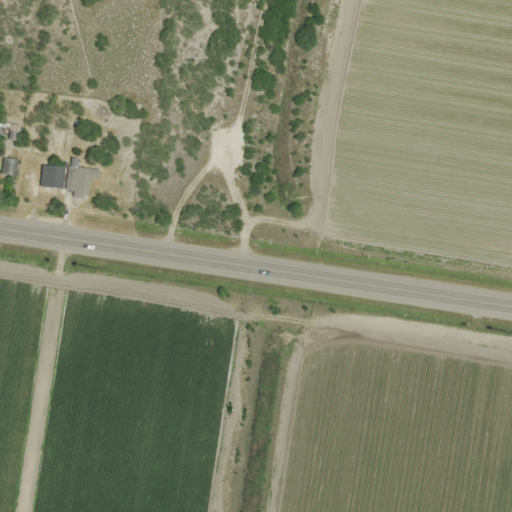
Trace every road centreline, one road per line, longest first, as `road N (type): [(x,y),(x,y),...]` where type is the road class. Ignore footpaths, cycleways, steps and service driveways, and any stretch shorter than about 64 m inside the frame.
road 1 (primary): [(511,303),(65,237)]
road 2 (residential): [(243,261),(295,0)]
